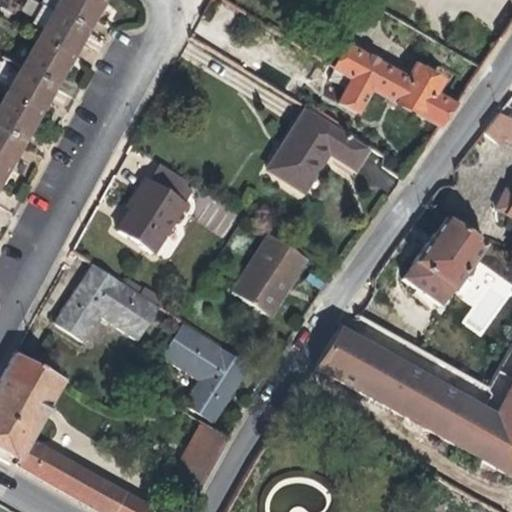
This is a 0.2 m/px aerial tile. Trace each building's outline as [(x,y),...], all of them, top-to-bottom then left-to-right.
[(43,0),(41,5),(86,31),(102,2),(98,0),(43,0)] [(77,46),(86,31),(41,5),(30,24),(42,30),(36,40),(70,59),(77,46)] [(330,48),(339,32),(326,25),(317,41),(330,48)] [(62,73),(70,59),(36,40),(20,68),(54,87),(62,73)] [(346,46),(333,69),(350,79),(345,89),(336,104),(337,104),(356,114),(370,89),(440,128),(453,105),(433,94),(440,82),(430,77),(414,68),(407,80),(346,46)] [(46,101),(54,87),(20,68),(5,59),(0,67),(0,81),(10,87),(4,96),(38,115),(46,101)] [(328,79),(345,89),(350,79),(333,69),(328,79)] [(30,129),(38,115),(4,96),(0,103),(0,131),(22,143),(30,129)] [(322,161),(327,153),(353,170),(366,148),(305,110),(266,171),(302,193),(322,161)] [(511,140),(511,119),(498,113),(482,134),(498,144),(503,136),(511,140)] [(13,159),(22,143),(0,131),(0,167),(6,171),(13,159)] [(358,177),(389,191),(396,174),(365,161),(358,177)] [(151,254),(190,192),(183,187),(184,185),(157,168),(148,182),(145,179),(136,193),(140,195),(129,211),(116,232),(151,254)] [(505,215),(511,201),(511,194),(504,191),(499,201),(495,210),(505,215)] [(129,211),(140,195),(136,193),(131,201),(126,209),(129,211)] [(412,264),(450,291),(451,292),(484,246),(444,218),(429,239),(411,264),(412,264)] [(242,219),(233,233),(253,246),(225,288),(268,316),(280,298),(274,294),(281,283),(287,287),(305,259),(242,219)] [(457,298),(470,305),(460,324),(484,337),(511,286),(511,282),(477,262),(457,298)] [(144,316),(152,303),(140,295),(125,285),(92,264),(83,278),(85,279),(80,286),(77,292),(74,290),(53,323),(83,342),(99,317),(135,340),(148,319),(144,316)] [(439,307),(450,291),(412,264),(401,280),(416,291),(424,296),(439,307)] [(143,290),(128,280),(125,285),(140,295),(143,290)] [(274,294),(280,298),(285,290),(287,287),(281,283),(274,294)] [(171,308),(158,300),(159,299),(143,289),(143,290),(140,295),(152,303),(157,306),(168,313),(171,308)] [(420,301),(424,296),(416,291),(412,296),(420,301)] [(148,319),(157,306),(152,303),(144,316),(148,319)] [(179,340),(188,326),(184,323),(175,337),(179,340)] [(249,365),(188,326),(179,340),(175,337),(161,358),(198,381),(183,404),(212,423),(231,393),(228,391),(232,385),(237,378),(240,380),(249,365)] [(478,408),(336,329),(326,348),(314,369),(473,456),(495,417),(478,408)] [(495,417),(511,385),(511,346),(478,408),(495,417)] [(0,450),(16,460),(18,461),(29,442),(63,381),(14,354),(0,378),(0,450)] [(511,478),(511,385),(495,417),(473,456),(511,478)] [(194,496),(226,439),(200,424),(168,481),(194,496)] [(18,461),(16,460),(13,465),(43,482),(48,485),(62,461),(29,442),(18,461)] [(80,502),(93,478),(62,461),(48,485),(80,502)] [(149,508),(93,478),(80,502),(97,511),(149,511),(150,511),(149,508)]
